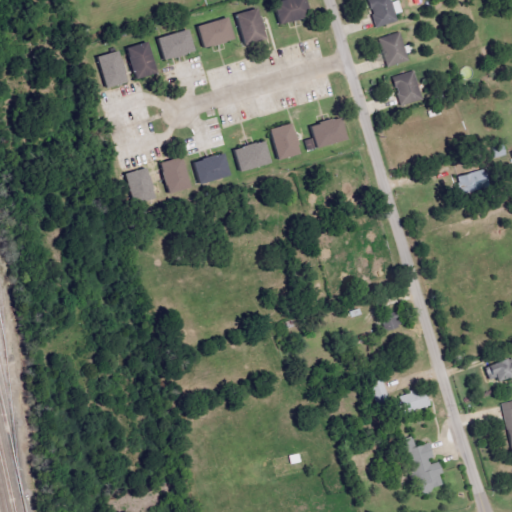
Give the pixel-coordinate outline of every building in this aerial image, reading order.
[(300,0),(296,0),(270,8),(276,29),(306,20),(300,0)] [(387,0),(377,0),(365,4),(375,31),(395,24),(387,0)] [(262,40),(254,9),(232,15),(240,46),(262,40)] [(198,47),(229,42),(225,20),(194,24),(198,47)] [(191,52),(184,30),(154,39),(160,61),(191,52)] [(397,36),(376,42),(384,69),(406,62),(397,36)] [(124,47),(129,79),(151,76),(146,44),(124,47)] [(124,83),(115,52),(93,58),(102,89),(124,83)] [(411,74),(390,80),(397,109),(419,103),(411,74)] [(308,131),(312,143),(304,145),(306,153),(314,151),(314,153),(344,145),(338,123),(308,131)] [(288,128),(267,133),(275,164),(296,158),(288,128)] [(231,148),(235,171),(266,166),(262,142),(231,148)] [(190,162),(196,185),(227,176),(220,154),(190,162)] [(164,194),(186,189),(178,158),(157,163),(164,194)] [(144,172),(122,178),(130,210),(152,204),(144,172)] [(459,194),(479,188),(475,172),(454,177),(459,194)] [(384,332),(399,327),(394,312),(379,317),(384,332)] [(511,375),(511,359),(511,357),(484,368),(490,384),(511,375)] [(370,383),(377,403),(389,399),(382,379),(370,383)] [(403,415),(428,406),(422,390),(397,398),(403,415)] [(495,402),(505,448),(511,446),(511,423),(510,415),(511,414),(511,404),(511,399),(495,402)] [(410,439),(416,450),(426,446),(430,455),(421,459),(427,472),(437,468),(444,486),(413,498),(390,446),(410,439)]
